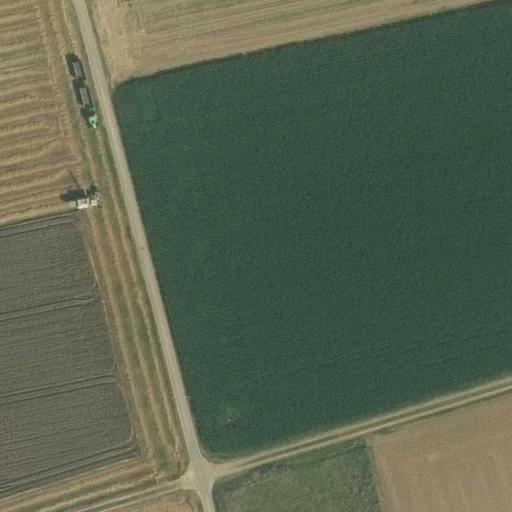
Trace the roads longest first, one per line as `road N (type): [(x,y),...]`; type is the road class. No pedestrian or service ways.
road 1 (track): [(78,0),(207,511)]
road 2 (track): [(511,386),(99,511)]
